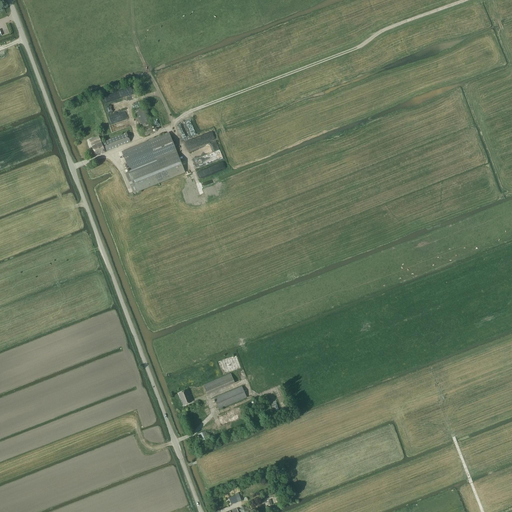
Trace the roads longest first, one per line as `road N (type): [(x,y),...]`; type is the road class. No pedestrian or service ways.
road 1 (unclassified): [(201,511),(9,0)]
road 2 (track): [(169,129),(194,109),(464,0)]
